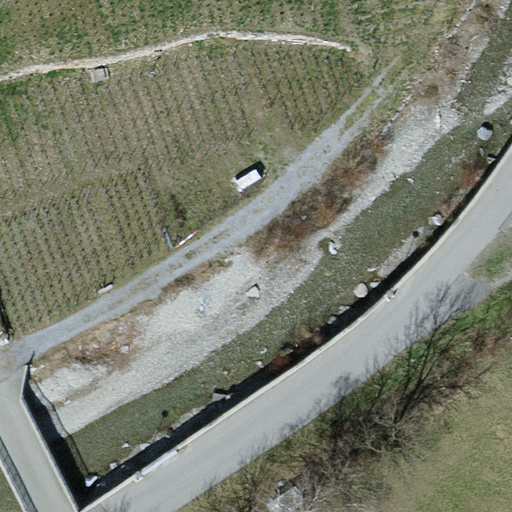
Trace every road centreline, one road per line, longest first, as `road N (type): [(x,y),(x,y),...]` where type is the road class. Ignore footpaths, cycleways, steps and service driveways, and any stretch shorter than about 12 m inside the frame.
road 1 (track): [(0,378),(205,261),(332,164),(467,0)]
road 2 (residential): [(511,196),(415,304),(142,511)]
